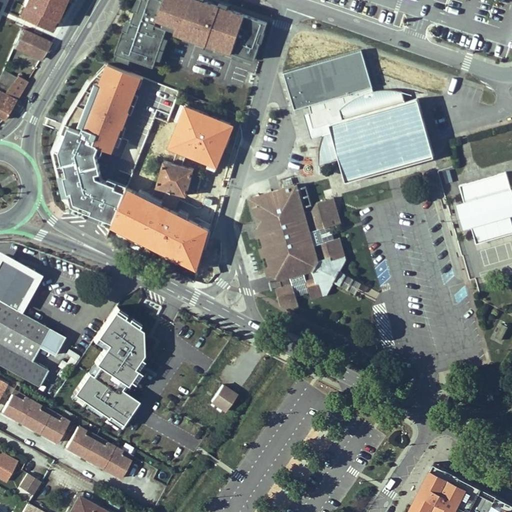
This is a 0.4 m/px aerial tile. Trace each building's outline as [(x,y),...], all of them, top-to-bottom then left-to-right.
[(25,0),(23,5),(28,7),(24,17),(48,28),(54,19),(61,5),(56,3),(57,0),(25,0)] [(254,62),(268,23),(203,0),(141,0),(141,1),(137,0),(130,21),(127,20),(116,51),(157,66),(159,61),(162,62),(170,40),(167,39),(169,33),(177,36),(176,39),(234,59),(235,56),(254,62)] [(19,15),(24,17),(28,7),(23,5),(19,15)] [(22,29),(14,46),(42,59),(51,43),(22,29)] [(372,92),(374,91),(363,51),(284,73),(296,113),(311,108),(313,114),(310,115),(315,130),(330,126),(329,123),(342,119),(339,109),(353,99),(365,94),(372,92)] [(160,141),(179,89),(106,60),(79,91),(62,119),(52,147),(55,172),(62,196),(66,204),(114,227),(147,136),(160,141)] [(0,83),(9,88),(16,78),(3,71),(0,76),(0,83)] [(0,116),(5,119),(28,81),(18,75),(9,88),(0,83),(0,116)] [(435,156),(418,98),(405,102),(402,91),(384,90),(374,91),(372,92),(365,94),(353,99),(339,109),(342,119),(329,123),(330,126),(332,133),(323,135),(320,143),(319,156),(319,165),(339,159),(346,181),(361,177),(419,161),(435,156)] [(163,175),(159,186),(189,195),(191,188),(198,190),(202,178),(194,176),(195,170),(167,161),(166,166),(163,175)] [(419,161),(361,177),(375,181),(393,179),(409,171),(419,161)] [(160,164),(157,174),(163,175),(166,166),(160,164)] [(440,170),(444,182),(453,179),(449,167),(440,170)] [(463,188),(468,206),(474,204),(476,210),(500,204),(503,213),(511,210),(511,191),(507,175),(463,188)] [(339,270),(346,259),(340,237),(334,239),(330,226),(341,223),(333,197),(317,202),(312,210),(305,212),(297,184),(250,198),(255,215),(263,219),(259,227),(254,228),(257,238),(261,236),(264,246),(260,247),(262,257),(267,256),(270,265),(265,267),(268,276),(272,275),(281,279),(283,286),(276,288),(281,305),(289,309),(299,306),(296,296),(310,293),(311,298),(327,293),(333,281),(339,270)] [(474,204),(468,206),(460,208),(466,231),(474,229),(511,218),(511,217),(511,210),(503,213),(500,204),(476,210),(474,204)] [(259,227),(263,219),(255,215),(259,227)] [(479,246),(511,236),(511,219),(511,218),(474,229),(479,246)] [(49,347),(57,332),(16,309),(35,276),(1,257),(0,258),(0,364),(38,386),(48,369),(32,360),(41,343),(49,347)] [(355,294),(361,283),(339,270),(333,281),(355,294)] [(142,329),(113,311),(96,336),(108,344),(95,362),(99,365),(92,375),(88,372),(74,393),(108,417),(110,414),(123,423),(138,400),(121,388),(125,383),(126,384),(137,369),(134,367),(143,353),(142,329)] [(503,338),(507,324),(499,321),(494,336),(503,338)] [(72,369),(77,360),(71,356),(67,362),(62,360),(58,366),(66,371),(68,367),(72,369)] [(225,411),(237,394),(222,384),(211,401),(225,411)] [(24,396),(14,390),(12,394),(22,400),(24,396)] [(59,420),(49,414),(39,409),(40,405),(24,396),(22,400),(12,394),(2,411),(57,442),(69,421),(60,416),(59,420)] [(51,411),(40,405),(39,409),(49,414),(51,411)] [(60,416),(51,411),(49,414),(59,420),(60,416)] [(122,451),(106,442),(104,445),(84,434),(86,431),(77,426),(66,447),(121,477),(131,460),(120,454),(122,451)] [(96,436),(86,431),(84,434),(94,439),(96,436)] [(106,442),(96,436),(94,439),(104,445),(106,442)] [(18,460),(2,451),(0,454),(16,463),(18,460)] [(132,457),(122,451),(120,454),(131,460),(132,457)] [(0,477),(6,481),(16,463),(0,454),(0,477)] [(511,511),(511,498),(434,460),(407,511),(511,511)] [(32,494),(41,481),(27,473),(19,486),(32,494)] [(108,511),(98,506),(97,508),(92,506),(93,504),(78,495),(69,511),(108,511)] [(45,511),(28,502),(22,511),(45,511)]
